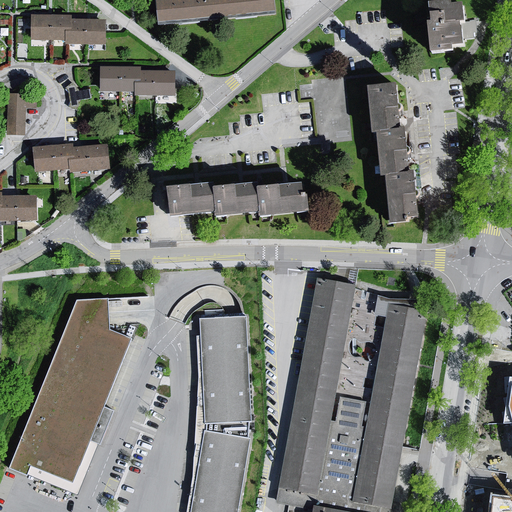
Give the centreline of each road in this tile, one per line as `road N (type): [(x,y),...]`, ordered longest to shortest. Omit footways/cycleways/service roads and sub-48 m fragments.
road 1 (residential): [(440,259),(115,257),(95,251),(64,223)]
road 2 (residential): [(64,223),(334,0)]
road 3 (unknown): [(267,511),(300,254)]
road 4 (residential): [(434,511),(479,265)]
road 5 (residential): [(479,265),(511,78)]
road 6 (unknown): [(467,490),(487,357),(511,361)]
road 7 (residential): [(0,83),(37,78),(53,104),(41,133),(0,167)]
